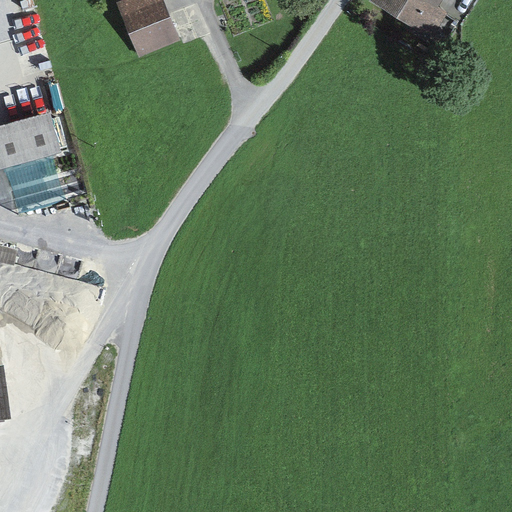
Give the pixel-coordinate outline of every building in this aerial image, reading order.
[(160,0),(132,0),(126,2),(141,47),(172,36),(160,0)] [(387,0),(430,28),(444,8),(434,1),(434,0),(387,0)] [(0,128),(0,171),(61,154),(60,150),(67,148),(59,120),(51,122),(49,115),(0,128)] [(0,257),(20,262),(24,244),(0,238),(0,257)] [(0,424),(12,423),(3,368),(0,368),(0,424)]
